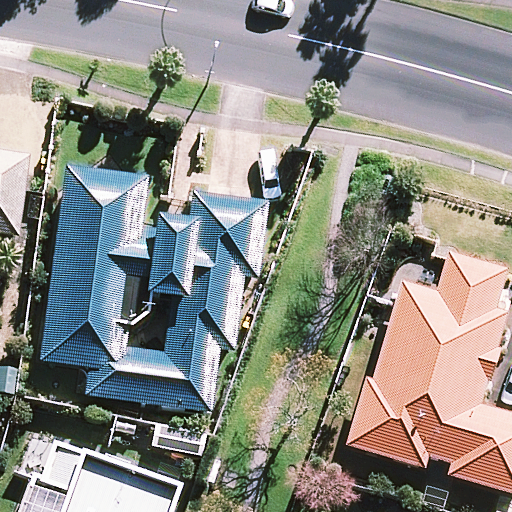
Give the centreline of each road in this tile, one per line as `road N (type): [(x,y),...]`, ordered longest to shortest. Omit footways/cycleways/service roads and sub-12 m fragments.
road 1 (tertiary): [(511,96),(242,24)]
road 2 (tertiary): [(242,24),(105,0)]
